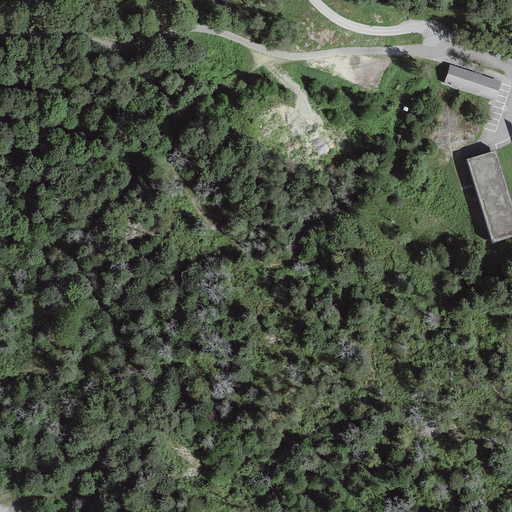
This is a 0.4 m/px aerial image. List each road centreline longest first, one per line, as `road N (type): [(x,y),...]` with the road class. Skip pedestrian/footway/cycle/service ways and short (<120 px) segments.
road 1 (track): [(0,33),(65,32),(114,47),(202,29),(267,54)]
road 2 (track): [(438,43),(267,54)]
